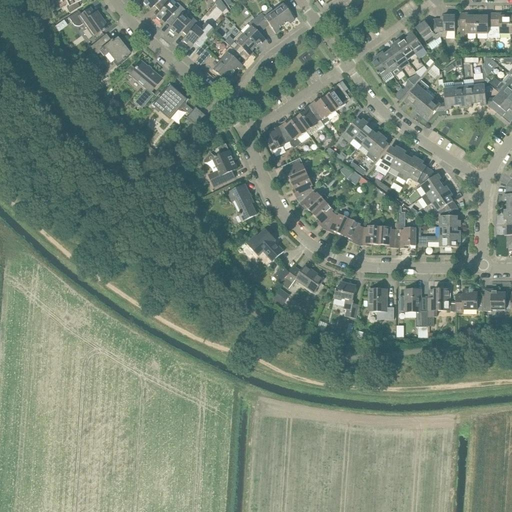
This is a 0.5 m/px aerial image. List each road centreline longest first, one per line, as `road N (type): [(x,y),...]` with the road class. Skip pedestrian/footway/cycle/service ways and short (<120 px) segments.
road 1 (track): [(0,194),(131,301),(178,330),(286,374),(396,389),(511,380)]
road 2 (residential): [(242,130),(286,220),(333,258),(379,268),(484,268)]
road 3 (residential): [(487,183),(400,126),(346,64)]
road 4 (residential): [(113,0),(223,105)]
road 5 (residential): [(314,20),(266,56),(223,105)]
road 6 (residential): [(242,130),(346,64)]
